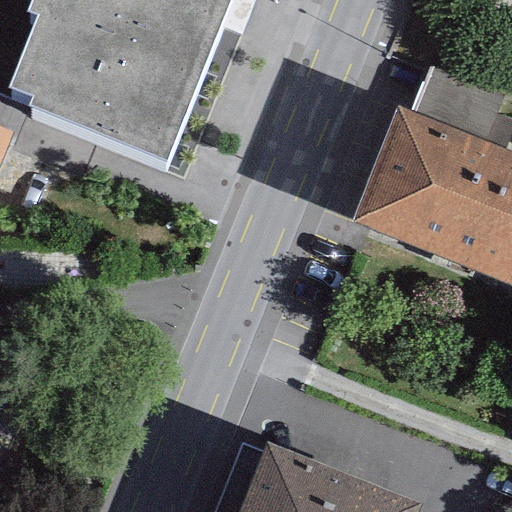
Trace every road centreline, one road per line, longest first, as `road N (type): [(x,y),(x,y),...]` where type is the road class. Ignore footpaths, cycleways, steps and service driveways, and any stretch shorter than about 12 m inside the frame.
road 1 (residential): [(156,511),(355,0)]
road 2 (unknown): [(272,221),(28,131)]
road 3 (residential): [(0,313),(180,298)]
